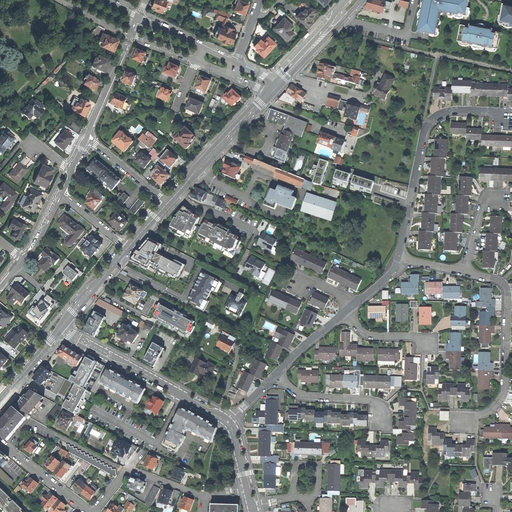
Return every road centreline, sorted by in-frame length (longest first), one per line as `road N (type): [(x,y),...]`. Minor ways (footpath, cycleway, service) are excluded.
road 1 (residential): [(398,260),(431,121),(462,109),(490,110),(504,120)]
road 2 (residential): [(464,272),(504,285),(505,384),(497,404),(462,421)]
road 3 (residential): [(60,328),(227,422)]
road 4 (secondary): [(268,92),(176,193)]
road 5 (residential): [(275,375),(304,397),(377,402),(380,418)]
